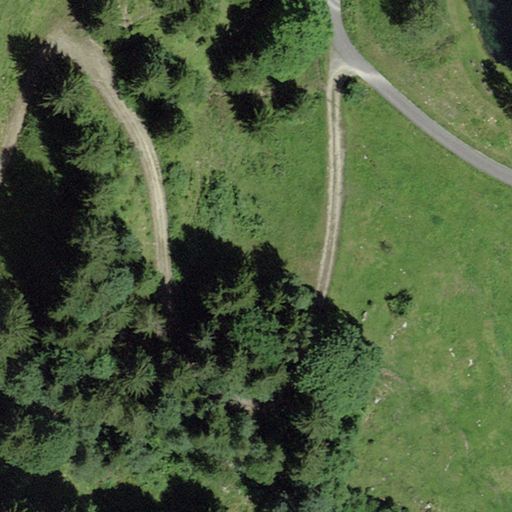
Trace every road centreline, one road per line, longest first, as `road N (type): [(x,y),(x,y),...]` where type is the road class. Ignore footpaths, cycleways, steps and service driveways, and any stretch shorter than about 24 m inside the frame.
road 1 (track): [(341,56),(334,103),(340,209),(308,368),(258,377),(190,338),(150,184),(87,62),(26,51),(0,154)]
road 2 (track): [(511,180),(440,137),(341,56),(338,0)]
